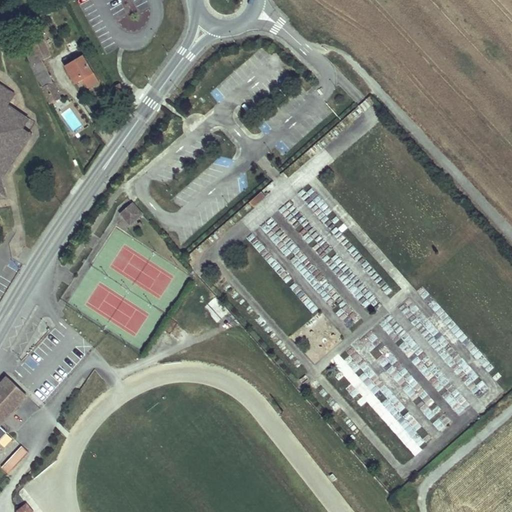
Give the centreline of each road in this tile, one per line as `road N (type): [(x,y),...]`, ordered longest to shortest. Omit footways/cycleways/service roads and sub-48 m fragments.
road 1 (secondary): [(187,52),(44,255),(0,332)]
road 2 (unknown): [(0,507),(30,470),(48,416),(69,386),(92,371),(115,385)]
